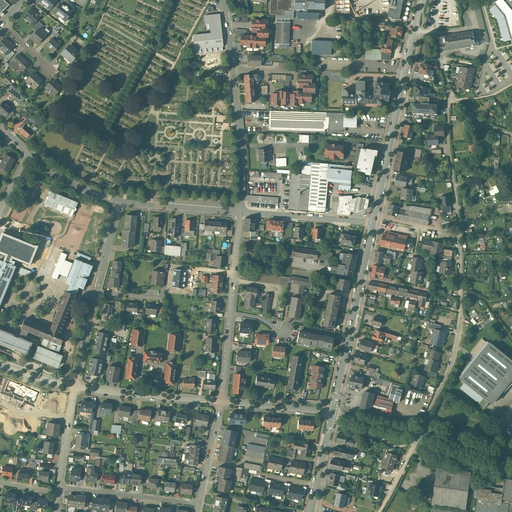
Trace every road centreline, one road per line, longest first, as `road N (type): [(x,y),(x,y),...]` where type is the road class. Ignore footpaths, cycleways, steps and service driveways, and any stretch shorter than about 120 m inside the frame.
road 1 (residential): [(458,245),(446,87),(433,33),(413,32)]
road 2 (residential): [(240,211),(224,0)]
road 3 (residential): [(419,434),(455,342),(458,245)]
road 4 (secondary): [(413,32),(373,223)]
road 5 (secondary): [(373,223),(331,413)]
road 6 (residential): [(74,386),(220,400)]
road 7 (residential): [(57,486),(198,504)]
road 8 (residential): [(240,211),(373,223)]
road 9 (residential): [(119,201),(240,211)]
